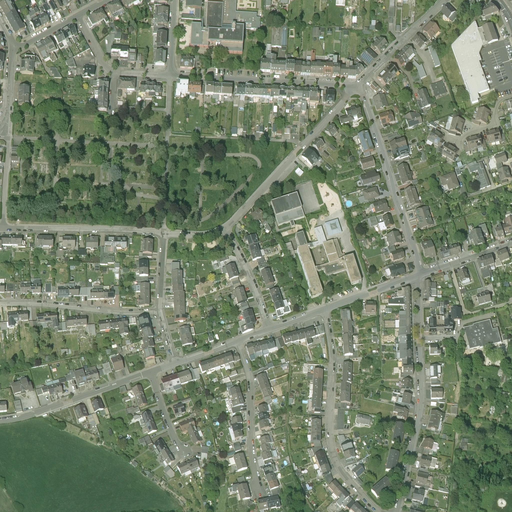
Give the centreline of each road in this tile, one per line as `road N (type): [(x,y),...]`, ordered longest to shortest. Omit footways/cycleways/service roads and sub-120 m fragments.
road 1 (residential): [(378,511),(334,460),(325,309)]
road 2 (residential): [(354,88),(364,98),(419,275)]
road 3 (residential): [(225,232),(354,88)]
road 4 (residential): [(169,75),(354,88)]
road 5 (residential): [(395,511),(421,400),(420,340)]
road 6 (residential): [(1,230),(164,232)]
road 7 (residential): [(159,312),(0,303)]
road 8 (residential): [(150,372),(0,420)]
road 9 (residential): [(258,493),(250,385),(236,341)]
road 10 (residential): [(354,88),(446,0)]
road 11 (residential): [(76,16),(112,72),(169,75)]
